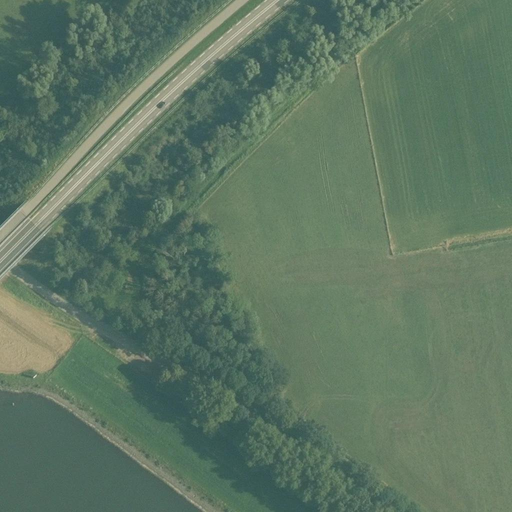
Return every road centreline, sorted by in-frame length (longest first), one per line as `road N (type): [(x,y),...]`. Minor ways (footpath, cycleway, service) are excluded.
road 1 (unclassified): [(376,511),(229,401),(0,258)]
road 2 (primary): [(0,261),(205,56),(280,0)]
road 3 (unclassified): [(0,237),(172,61),(244,0)]
